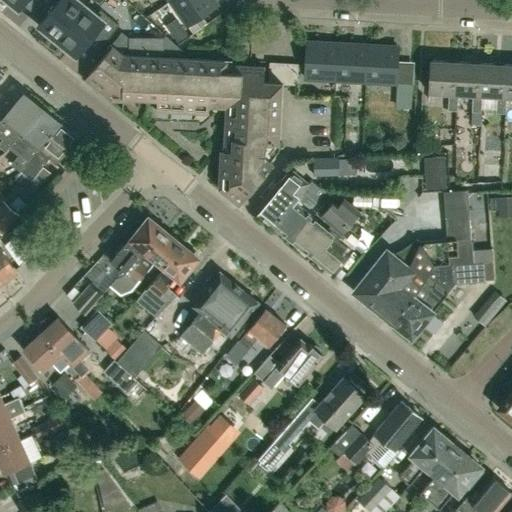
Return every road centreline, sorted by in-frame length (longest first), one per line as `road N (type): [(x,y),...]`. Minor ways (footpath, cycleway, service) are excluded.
road 1 (residential): [(455,402),(159,163)]
road 2 (residential): [(0,325),(159,163)]
road 3 (residential): [(159,163),(0,32)]
road 4 (residential): [(479,9),(302,0)]
